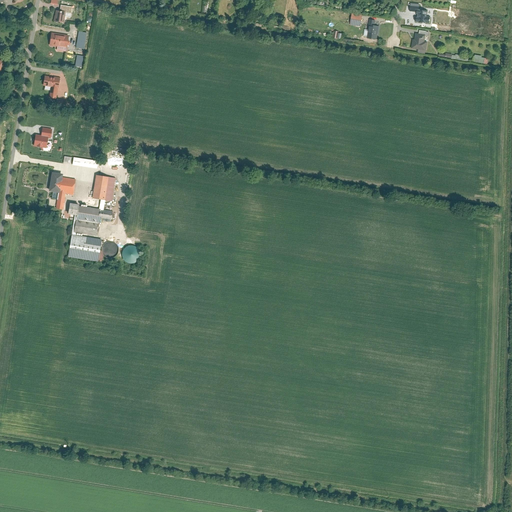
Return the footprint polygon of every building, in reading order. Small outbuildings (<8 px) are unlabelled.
[(417,9),(419,10),(419,5),(410,4),(410,12),(417,12),(417,9)] [(427,17),(427,11),(419,10),(417,9),(417,12),(415,22),(430,23),(430,17),(427,17)] [(55,10),(53,22),(64,24),(66,12),(55,10)] [(352,13),(350,24),(361,26),(363,14),(352,13)] [(376,22),(370,20),(368,30),(369,30),(367,39),(377,41),(380,27),(375,26),(376,22)] [(51,33),(49,46),(66,49),(68,36),(51,33)] [(76,48),(86,49),(88,36),(78,34),(76,48)] [(426,35),(416,34),(415,41),(412,40),(411,49),(426,52),(428,42),(425,42),(426,35)] [(444,55),(437,54),(437,57),(449,59),(449,60),(467,63),(468,58),(461,57),(461,56),(455,55),(455,56),(451,55),(452,54),(445,53),(444,55)] [(481,56),(473,54),(472,63),(486,65),(487,58),(481,58),(481,56)] [(42,86),(50,88),(49,99),(57,100),(60,78),(44,76),(42,86)] [(57,98),(56,105),(62,107),(64,100),(57,98)] [(43,128),(41,136),(47,137),(50,137),(52,129),(43,128)] [(35,145),(46,147),(47,137),(41,136),(36,135),(35,145)] [(63,163),(71,164),(72,157),(64,156),(63,163)] [(74,156),(72,164),(97,168),(98,160),(74,156)] [(59,193),(62,175),(52,174),(48,191),(52,192),(59,193)] [(114,179),(96,176),(92,199),(110,202),(114,179)] [(76,180),(62,177),(59,193),(52,192),(51,199),(58,200),(56,209),(63,210),(66,193),(73,195),(76,180)] [(75,214),(71,234),(95,238),(98,223),(99,224),(100,217),(111,219),(113,210),(79,205),(79,203),(69,201),(68,213),(75,214)] [(95,238),(71,234),(68,256),(98,261),(101,239),(95,238)] [(101,247),(101,250),(102,253),(103,255),(106,257),(108,258),(111,258),(114,257),(116,255),(118,253),(118,250),(118,248),(117,245),(115,243),(113,241),(110,241),(107,241),(105,243),(103,245),(101,247)] [(122,251),(122,254),(122,257),(124,260),(126,262),(128,263),(131,263),(134,262),(137,261),(139,258),(140,255),(140,252),(139,249),(137,247),(134,245),(131,245),(128,245),(126,246),(123,248),(122,251)]
